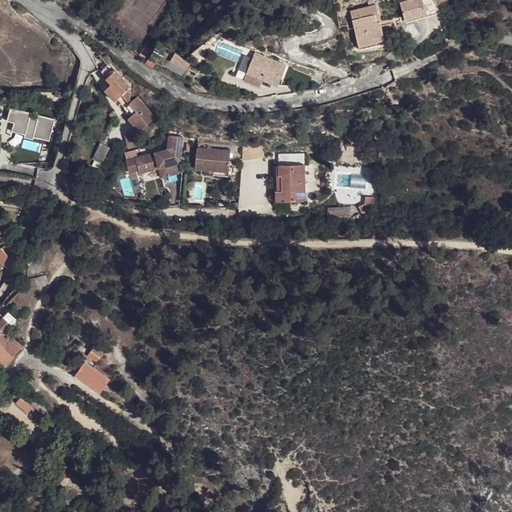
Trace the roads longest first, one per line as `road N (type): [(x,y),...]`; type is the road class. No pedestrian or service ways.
road 1 (residential): [(511,41),(465,43),(352,89),(247,110),(194,103),(57,15)]
road 2 (track): [(49,190),(136,231),(252,246),(511,251)]
road 3 (residential): [(57,15),(87,60),(45,200),(0,276)]
road 4 (track): [(0,482),(33,460),(41,437),(152,428),(214,511)]
road 5 (track): [(34,358),(152,428)]
road 6 (track): [(400,71),(471,69),(511,92)]
